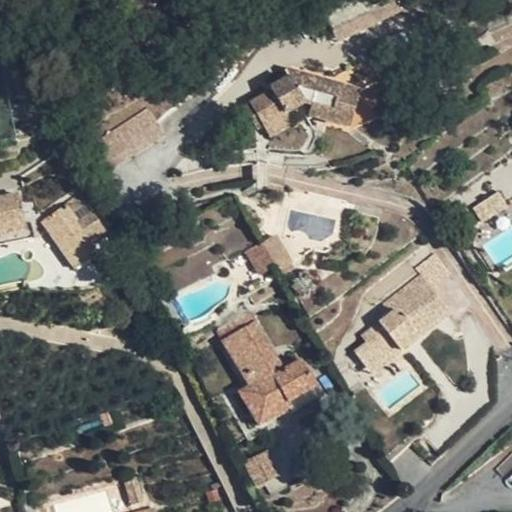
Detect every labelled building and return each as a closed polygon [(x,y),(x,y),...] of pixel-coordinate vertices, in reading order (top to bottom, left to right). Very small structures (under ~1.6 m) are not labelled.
[(402,9),(398,0),(394,0),(349,22),(354,33),(402,9)] [(354,33),(349,22),(333,30),(339,41),(354,33)] [(382,80),(370,58),(326,81),(305,74),(304,79),(295,84),(290,76),(270,87),(271,91),(250,104),(262,126),(284,113),(305,102),(310,104),(307,114),(333,122),(337,109),(353,114),(360,91),(382,80)] [(256,129),(262,126),(250,104),(244,107),(256,129)] [(165,135),(148,107),(89,143),(106,171),(165,135)] [(353,114),(337,109),(333,122),(349,128),(353,114)] [(284,113),(262,126),(269,137),(291,125),(284,113)] [(503,201),(496,184),(469,197),(475,213),(503,201)] [(0,238),(5,237),(26,233),(18,194),(0,197),(0,238)] [(70,214),(88,202),(82,194),(43,219),(75,270),(97,256),(87,242),(75,222),(70,214)] [(87,242),(105,230),(93,210),(75,222),(87,242)] [(276,234),(262,242),(275,265),(278,271),(290,264),(292,263),(276,234)] [(275,265),(262,242),(247,250),(259,274),(275,265)] [(414,268),(418,274),(366,314),(374,325),(360,336),(365,342),(354,351),(372,374),(448,315),(452,320),(473,304),(433,253),(414,268)] [(293,269),(290,264),(278,271),(281,276),(293,269)] [(283,370),(250,312),(218,328),(224,339),(222,340),(249,386),(262,409),(283,397),(286,403),(289,408),(291,412),(321,395),(301,359),(283,370)] [(262,409),(249,386),(239,393),(258,426),(289,408),(286,403),(283,397),(262,409)] [(117,423),(112,410),(101,414),(105,427),(117,423)] [(279,474),(268,451),(245,463),(256,485),(279,474)] [(143,501),(136,475),(125,479),(132,505),(143,501)]
